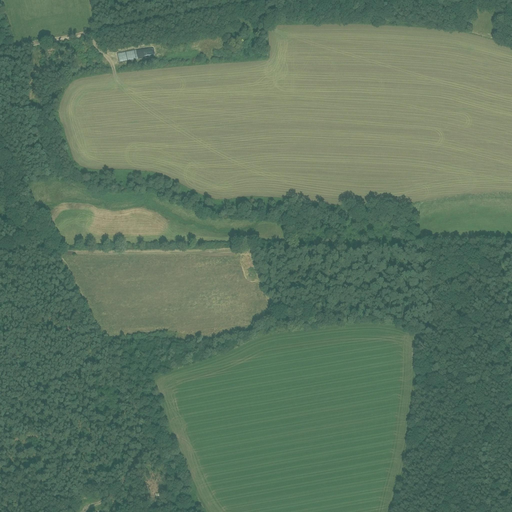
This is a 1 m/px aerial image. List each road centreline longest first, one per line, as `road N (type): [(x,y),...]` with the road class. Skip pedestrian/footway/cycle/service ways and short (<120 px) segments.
road 1 (track): [(55,253),(511,244)]
road 2 (track): [(55,253),(191,511)]
road 3 (track): [(276,0),(0,48)]
